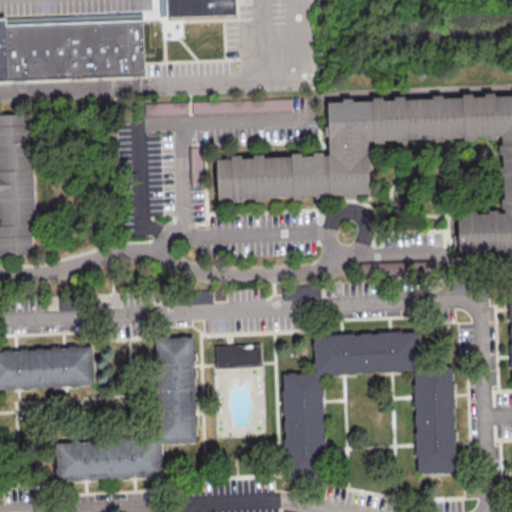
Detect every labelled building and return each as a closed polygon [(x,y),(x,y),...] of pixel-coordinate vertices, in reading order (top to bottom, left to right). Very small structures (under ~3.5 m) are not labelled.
[(235,0),(236,12),(165,15),(164,0),(235,0)] [(144,75),(0,81),(0,18),(1,18),(1,26),(142,20),(144,75)] [(218,199),(217,161),(232,160),(231,156),(242,156),(242,160),(254,159),(254,156),(264,155),(265,159),(291,158),(291,154),(302,154),(302,158),(314,157),(314,154),(324,153),(324,157),(330,157),(329,137),(326,137),(325,127),(329,127),(328,104),(343,103),(343,99),(352,99),(353,103),(373,102),(373,98),(383,98),(383,102),(395,101),(395,98),(405,97),(405,101),(433,100),(433,96),(444,96),(444,99),(463,99),(463,95),(474,95),(474,98),(485,98),(485,94),(496,94),(496,97),(511,97),(511,253),(492,254),(492,257),(482,258),(482,254),(460,255),(459,216),(468,216),(468,212),(477,212),(478,215),(489,215),(489,211),(500,211),(500,214),(506,214),(506,210),(503,210),(502,200),(505,200),(504,177),(501,178),(501,168),(504,168),(504,155),(500,156),(500,146),(503,146),(503,136),(497,137),(498,141),(488,141),(488,137),(475,137),(475,141),(465,141),(465,138),(445,138),(445,142),(435,143),(435,139),(407,140),(407,144),(397,144),(397,140),(385,141),(385,144),(376,145),(376,141),(369,141),(369,144),(372,144),(372,153),(370,153),(370,160),(373,160),(373,170),(370,170),(371,194),(357,194),(357,198),(345,198),(345,195),(326,196),(326,199),(314,199),(314,196),(304,196),(304,200),(293,200),(292,197),(268,198),(268,200),(255,201),(255,198),(244,199),(244,202),(233,202),(233,199),(218,199)] [(193,114),(192,103),(293,99),(293,110),(193,114)] [(142,116),(142,105),(188,103),(189,114),(142,116)] [(0,115),(27,115),(28,142),(31,142),(35,227),(32,227),(33,255),(0,256),(0,115)] [(191,149),(202,149),(203,185),(193,186),(191,149)] [(362,278),(361,264),(435,262),(435,276),(362,278)] [(450,294),(450,281),(487,279),(488,292),(450,294)] [(284,301),(283,288),(320,286),(321,299),(284,301)] [(214,305),(166,306),(166,293),(214,291),(214,305)] [(59,312),(59,299),(97,297),(98,310),(59,312)] [(321,374),(321,390),(323,390),(324,413),(322,413),(322,420),(324,420),(325,430),(323,430),(323,438),(325,437),(326,460),(324,461),(324,479),(288,481),(287,462),(285,462),(284,440),(286,440),(286,433),(284,433),(283,422),(285,422),(285,416),(283,416),(282,392),(284,392),(283,375),(289,375),(289,373),(295,373),(295,375),(309,375),(309,373),(315,372),(315,374),(315,370),(313,370),(313,363),(314,363),(314,351),(312,351),(312,344),(314,344),(314,337),(330,337),(330,335),(354,334),(354,336),(361,335),(361,334),(371,333),(371,335),(378,335),(378,333),(401,332),(401,334),(418,333),(418,339),(420,339),(421,347),(420,347),(420,358),(421,358),(421,365),(420,365),(420,370),(420,368),(427,368),(427,370),(440,369),(440,367),(446,367),(446,368),(452,368),(453,384),(454,384),(455,408),(454,408),(454,415),(456,414),(456,424),(454,424),(454,432),(456,432),(457,455),(455,455),(456,474),(419,475),(418,457),(416,457),(415,435),(417,435),(417,427),(415,427),(415,417),(417,417),(416,410),(414,410),(413,386),(415,386),(414,370),(404,371),(404,373),(395,373),(394,372),(387,372),(387,374),(379,374),(379,372),(356,373),(356,375),(348,375),(348,374),(339,374),(340,376),(331,376),(331,374),(321,374)] [(156,339),(162,339),(162,337),(168,337),(169,339),(181,338),(181,337),(188,337),(188,338),(193,338),(194,354),(195,354),(195,361),(194,361),(194,371),(195,371),(196,378),(194,378),(195,387),(196,387),(196,394),(195,394),(195,402),(196,402),(197,409),(196,409),(196,419),(198,419),(198,426),(196,426),(197,442),(191,443),(191,444),(184,444),(184,443),(171,443),(171,445),(165,445),(165,444),(161,444),(162,451),(161,451),(161,464),(163,464),(163,469),(162,470),(162,476),(146,477),(147,479),(139,480),(139,478),(130,478),(130,480),(123,481),(123,479),(98,480),(98,482),(91,483),(91,481),(82,481),(82,483),(75,483),(75,482),(58,483),(57,475),(56,475),(56,469),(57,469),(56,456),(55,456),(54,450),(56,450),(55,445),(75,444),(75,442),(81,442),(81,443),(89,443),(88,441),(96,440),(96,442),(104,442),(104,441),(112,440),(112,441),(121,441),(120,439),(128,439),(128,440),(137,440),(137,439),(144,438),(144,439),(159,438),(159,429),(157,429),(157,421),(159,421),(158,412),(156,412),(156,404),(158,404),(157,380),(155,380),(155,375),(157,375),(156,363),(155,364),(154,356),(156,356),(156,339)] [(215,347),(258,345),(259,368),(216,370),(215,347)] [(0,390),(0,351),(4,351),(4,350),(10,350),(11,351),(20,350),(20,349),(27,349),(27,350),(36,350),(36,348),(43,348),(43,349),(51,349),(51,347),(58,347),(59,348),(68,348),(68,346),(75,346),(75,348),(91,347),(92,353),(93,353),(93,358),(92,358),(93,372),(94,372),(94,378),(93,378),(93,385),(78,386),(78,388),(71,388),(71,387),(61,387),(61,388),(54,389),(53,387),(45,388),(45,389),(38,390),(38,388),(30,389),(30,390),(23,390),(23,389),(13,389),(13,391),(6,391),(6,390),(0,390)]
